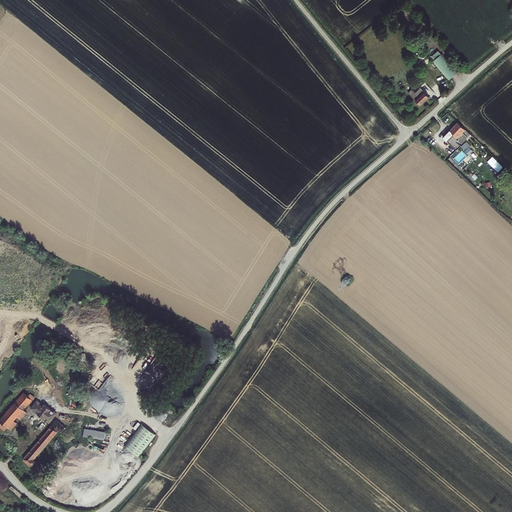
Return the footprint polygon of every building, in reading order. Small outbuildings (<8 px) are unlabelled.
[(418,51),(412,57),(422,69),(429,63),(418,51)] [(443,53),(432,62),(448,80),(459,71),(443,53)] [(410,88),(407,91),(420,104),(428,96),(420,87),(414,93),(410,88)] [(470,136),(457,123),(442,138),(456,151),(460,146),(464,142),(470,136)] [(473,151),(464,142),(460,146),(463,149),(469,155),(473,151)] [(29,394),(24,390),(19,396),(0,417),(0,423),(5,428),(8,424),(11,427),(18,420),(15,417),(18,413),(21,416),(27,409),(24,406),(35,395),(31,391),(29,394)] [(38,399),(32,405),(50,420),(57,411),(44,400),(42,402),(38,399)] [(40,471),(73,431),(58,418),(23,456),(40,471)] [(122,445),(132,454),(150,432),(140,424),(122,445)] [(105,440),(106,432),(84,429),(83,437),(105,440)] [(155,436),(150,432),(132,454),(137,457),(155,436)]
